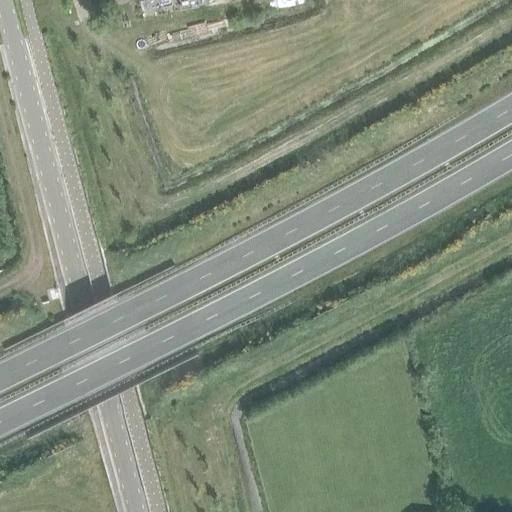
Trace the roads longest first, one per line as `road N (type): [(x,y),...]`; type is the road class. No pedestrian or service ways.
road 1 (trunk): [(511,108),(0,379)]
road 2 (trunk): [(0,423),(511,155)]
road 3 (tertiary): [(135,511),(1,0)]
